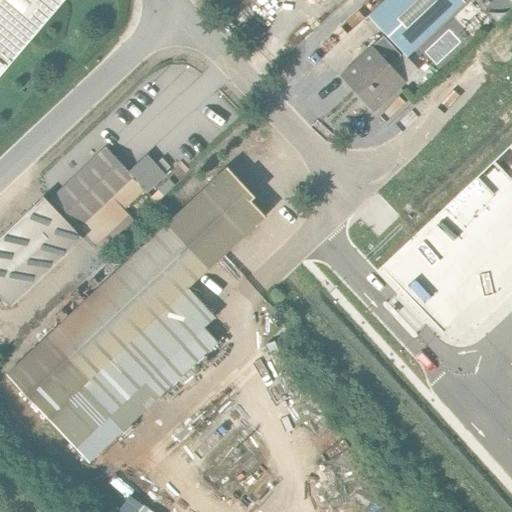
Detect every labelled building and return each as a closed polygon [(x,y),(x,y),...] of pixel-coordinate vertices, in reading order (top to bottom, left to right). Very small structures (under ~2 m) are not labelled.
[(0,0),(0,73),(62,0),(0,0)] [(407,57),(464,3),(461,0),(383,0),(367,15),(383,33),(407,57)] [(400,55),(382,35),(339,75),(372,112),(417,70),(402,53),(400,55)] [(479,138),(481,177),(511,176),(510,149),(499,149),(499,137),(479,138)] [(0,235),(0,296),(9,306),(82,239),(96,251),(132,220),(124,210),(169,167),(161,157),(154,163),(145,154),(128,170),(104,146),(47,200),(42,196),(0,235)] [(187,287),(263,215),(249,200),(253,196),(226,166),(4,373),(88,463),(216,342),(203,327),(214,317),(192,293),(187,287)] [(117,511),(162,511),(129,491),(117,511)]
